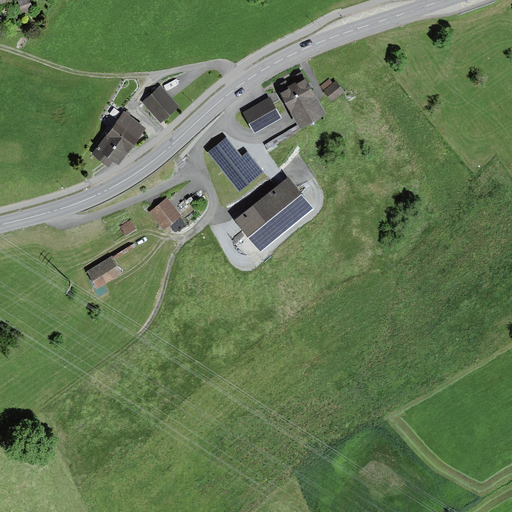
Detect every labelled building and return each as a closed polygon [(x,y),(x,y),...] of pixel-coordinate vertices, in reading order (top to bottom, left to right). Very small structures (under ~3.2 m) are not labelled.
[(29,0),(17,0),(21,12),(33,9),(29,0)] [(292,81),(314,116),(326,109),(303,70),(293,76),(295,79),(292,81)] [(320,84),(332,99),(344,89),(336,79),(333,81),(329,77),(320,84)] [(285,80),(277,85),(301,124),(314,116),(292,81),(288,84),(285,80)] [(160,83),(141,101),(160,122),(179,104),(160,83)] [(262,101),(243,110),(254,131),(283,116),(272,95),(262,101)] [(114,157),(118,160),(146,125),(124,108),(98,143),(91,152),(109,164),(114,157)] [(298,123),(265,142),(270,152),(303,132),(298,123)] [(227,134),(208,149),(239,189),(264,169),(248,149),(242,154),(227,134)] [(289,171),(234,216),(261,249),(316,204),(289,171)] [(167,196),(149,210),(163,227),(180,213),(167,196)] [(131,219),(121,226),(126,234),(136,227),(131,219)] [(112,256),(88,268),(97,287),(121,274),(112,256)]
